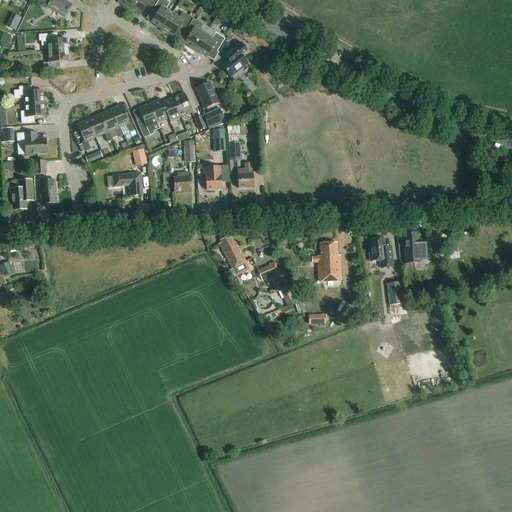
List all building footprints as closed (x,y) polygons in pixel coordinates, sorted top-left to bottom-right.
[(65,18),(73,5),(66,1),(67,0),(51,0),(52,1),(48,8),(65,18)] [(120,0),(119,2),(130,9),(134,0),(120,0)] [(148,0),(134,0),(130,9),(141,16),(147,5),(152,8),(157,0),(150,0),(150,1),(148,0)] [(159,0),(159,1),(152,11),(158,14),(152,23),(163,30),(172,15),(165,10),(170,2),(166,0),(159,0)] [(230,24),(224,34),(229,37),(238,22),(222,12),(219,17),(230,24)] [(172,15),(163,30),(174,37),(181,26),(186,29),(192,19),(184,13),(180,19),(172,15)] [(196,50),(206,36),(201,33),(205,26),(194,20),(188,30),(193,33),(186,44),(196,50)] [(8,26),(17,31),(18,27),(10,23),(8,26)] [(0,42),(0,43),(9,46),(13,34),(3,32),(0,42)] [(48,46),(49,52),(68,51),(67,39),(53,40),(53,34),(39,35),(39,41),(41,41),(42,46),(48,46)] [(213,40),(206,36),(196,50),(208,58),(213,49),(218,52),(226,40),(217,34),(213,40)] [(260,38),(258,43),(268,47),(270,42),(260,38)] [(230,59),(222,66),(231,78),(248,64),(239,53),(245,48),(241,42),(226,54),(230,59)] [(68,51),(49,52),(49,63),(43,63),(44,70),(55,69),(55,63),(69,62),(68,51)] [(205,109),(219,103),(210,83),(196,89),(205,109)] [(20,87),(21,93),(20,93),(20,99),(26,99),(26,105),(44,104),(43,91),(33,92),(32,86),(20,87)] [(185,94),(174,99),(182,117),(193,113),(185,94)] [(163,103),(169,118),(170,122),(182,117),(174,99),(163,103)] [(150,105),(158,123),(169,118),(163,103),(161,100),(150,105)] [(26,105),(27,111),(21,112),(21,118),(22,118),(23,123),(35,123),(34,117),(45,116),(44,104),(26,105)] [(158,123),(150,105),(139,110),(142,119),(137,121),(144,138),(150,136),(147,128),(158,123)] [(130,133),(135,131),(131,123),(130,123),(122,106),(111,111),(118,128),(120,127),(126,125),(130,133)] [(220,109),(203,116),(209,129),(226,122),(220,109)] [(124,136),(120,127),(118,128),(111,111),(100,116),(107,133),(109,132),(115,129),(119,138),(124,136)] [(100,116),(88,120),(95,138),(104,134),(108,142),(113,140),(109,132),(107,133),(100,116)] [(201,130),(207,127),(202,116),(196,119),(201,130)] [(87,141),(95,138),(88,120),(77,125),(80,131),(82,137),(84,142),(83,143),(86,151),(91,149),(87,141)] [(7,129),(1,129),(2,143),(14,142),(13,128),(7,129)] [(225,130),(213,130),(214,152),(227,151),(225,130)] [(80,131),(74,134),(76,139),(82,137),(80,131)] [(33,156),(33,155),(47,154),(46,139),(37,140),(36,133),(17,135),(18,148),(25,147),(25,157),(33,156)] [(177,141),(175,135),(168,137),(171,143),(177,141)] [(239,135),(229,136),(230,160),(241,160),(240,143),(239,143),(239,135)] [(195,146),(184,146),(185,163),(196,162),(195,146)] [(133,152),(136,167),(147,164),(144,149),(133,152)] [(100,151),(86,158),(88,163),(103,157),(100,151)] [(35,175),(47,174),(46,160),(34,161),(35,175)] [(255,188),(253,170),(252,164),(245,164),(246,170),(238,170),(239,189),(255,188)] [(206,177),(207,191),(222,190),(221,167),(204,168),(204,177),(206,177)] [(175,192),(190,191),(189,173),(178,174),(178,178),(174,178),(175,192)] [(130,197),(143,196),(141,174),(128,175),(113,176),(114,187),(129,186),(130,197)] [(42,204),(58,203),(56,180),(41,181),(42,204)] [(18,181),(19,189),(10,190),(10,197),(12,197),(12,211),(26,210),(26,201),(33,201),(32,181),(18,181)] [(419,234),(405,234),(406,263),(420,262),(420,260),(428,260),(428,259),(427,259),(426,249),(427,249),(427,243),(420,244),(419,234)] [(249,270),(245,262),(246,261),(241,251),(240,252),(237,247),(238,246),(233,237),(231,238),(229,235),(220,240),(222,243),(219,244),(232,269),(233,268),(237,276),(249,270)] [(381,268),(394,267),(392,246),(385,247),(384,239),(369,241),(371,254),(370,254),(371,262),(380,261),(381,268)] [(319,282),(341,281),(339,257),(337,257),(336,242),(320,243),(320,257),(318,257),(318,258),(311,258),(312,263),(318,263),(319,282)] [(0,264),(0,267),(3,276),(13,272),(9,261),(0,264)] [(270,265),(259,270),(263,281),(280,273),(275,261),(269,264),(270,265)] [(388,284),(390,306),(402,304),(400,283),(388,284)] [(281,291),(287,307),(295,304),(299,314),(302,313),(292,286),(281,291)] [(325,314),(309,315),(310,325),(325,324),(325,314)]
